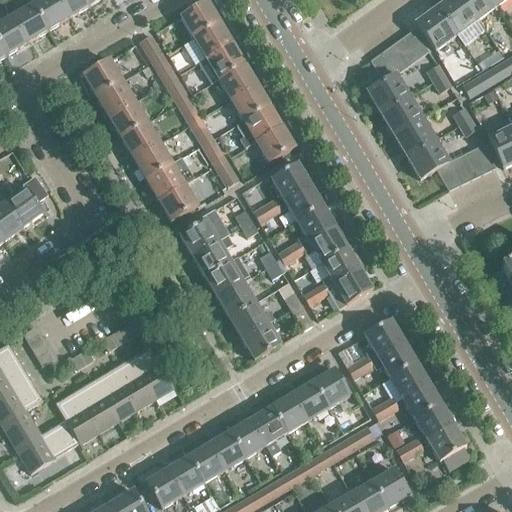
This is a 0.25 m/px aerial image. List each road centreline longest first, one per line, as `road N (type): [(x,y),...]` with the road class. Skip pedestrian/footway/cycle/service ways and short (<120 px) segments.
road 1 (residential): [(40,511),(430,281)]
road 2 (residential): [(0,287),(84,219),(25,110),(23,91),(35,74),(170,0)]
road 3 (tertiary): [(414,253),(307,71)]
road 4 (tertiary): [(511,416),(430,281)]
road 5 (residential): [(307,71),(408,0)]
